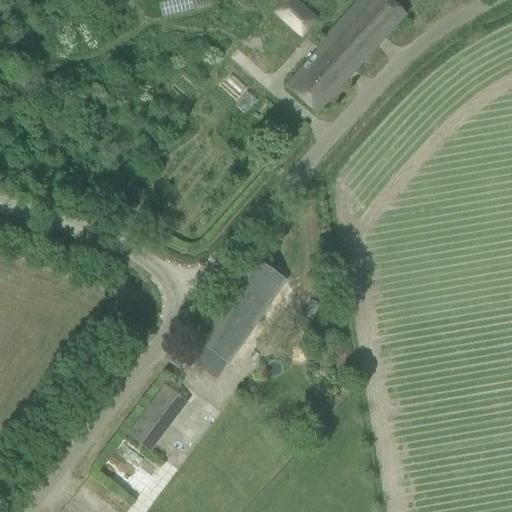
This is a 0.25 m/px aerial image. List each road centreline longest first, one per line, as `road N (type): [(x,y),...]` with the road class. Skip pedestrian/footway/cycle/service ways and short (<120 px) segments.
road 1 (unclassified): [(195,291),(384,73),(494,0)]
road 2 (unclassified): [(27,511),(195,291)]
road 3 (unclassified): [(195,291),(124,250),(0,207)]
